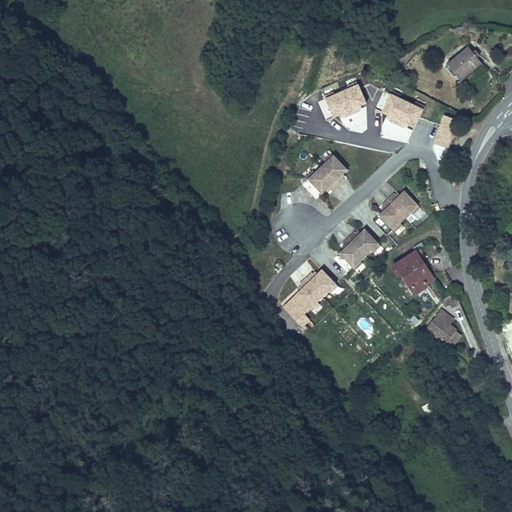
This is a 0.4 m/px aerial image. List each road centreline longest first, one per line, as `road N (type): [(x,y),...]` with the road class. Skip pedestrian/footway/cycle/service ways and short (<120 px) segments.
road 1 (residential): [(465,199),(442,192),(428,155),(413,149),(329,223),(300,226)]
road 2 (tertiary): [(511,400),(467,274),(465,199)]
